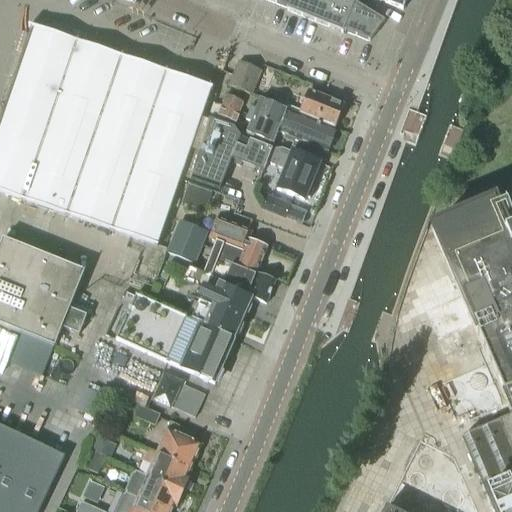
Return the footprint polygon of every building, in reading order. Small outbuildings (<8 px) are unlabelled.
[(261,0),(286,10),(289,0),(261,0)] [(289,0),(286,10),(285,12),(341,34),(341,32),(367,43),(382,23),(352,5),(354,0),(289,0)] [(371,0),(401,11),(404,0),(371,0)] [(210,90),(27,28),(26,29),(29,30),(0,114),(0,196),(155,250),(210,90)] [(227,88),(250,97),(260,73),(237,64),(227,88)] [(307,92),(297,116),(333,130),(342,106),(307,92)] [(242,104),(225,98),(221,109),(237,116),(242,104)] [(276,134),(285,111),(258,101),(254,111),(249,108),(244,121),(249,124),(251,119),(273,127),(270,136),(275,138),(276,134)] [(221,109),(212,106),(207,121),(215,124),(217,119),(234,125),(237,116),(221,109)] [(324,153),(333,130),(297,116),(285,111),(276,134),(324,153)] [(251,119),(249,124),(245,136),(272,146),(275,138),(270,136),(273,127),(251,119)] [(215,124),(207,121),(189,181),(217,191),(230,161),(238,139),(232,129),(215,124)] [(266,160),(270,151),(238,139),(230,161),(262,173),(266,160)] [(280,150),(270,151),(266,160),(284,167),(275,191),(303,202),(304,199),(307,200),(311,191),(308,190),(317,166),(280,150)] [(189,184),(183,202),(207,210),(213,192),(189,184)] [(511,511),(511,188),(504,192),(511,210),(511,247),(493,205),(430,232),(462,306),(474,333),(511,421),(511,425),(463,446),(488,502),(487,502),(491,511),(511,511)] [(283,219),(284,216),(288,207),(265,197),(260,210),(283,219)] [(288,216),(303,223),(308,211),(292,205),(288,216)] [(213,241),(214,242),(240,253),(234,268),(254,275),(264,248),(246,241),(250,232),(215,218),(208,235),(214,238),(213,241)] [(192,263),(199,247),(203,237),(182,229),(172,255),(192,263)] [(0,327),(53,348),(60,331),(77,338),(84,318),(67,311),(82,274),(1,241),(0,243),(0,327)] [(240,253),(214,242),(199,281),(207,285),(206,287),(247,305),(249,299),(264,305),(272,283),(234,268),(240,253)] [(239,324),(247,305),(206,287),(191,322),(231,341),(234,334),(238,336),(242,327),(239,324)] [(231,341),(191,322),(133,297),(122,322),(117,320),(113,331),(117,333),(112,343),(212,385),(231,341)] [(124,396),(148,404),(157,378),(132,370),(124,396)] [(162,379),(152,401),(166,408),(176,385),(162,379)] [(180,387),(175,398),(197,408),(202,397),(180,387)] [(92,414),(99,393),(85,388),(78,409),(92,414)] [(197,408),(175,398),(170,410),(192,419),(197,408)] [(156,417),(135,407),(130,418),(151,428),(156,417)] [(166,424),(153,454),(188,470),(199,446),(185,440),(187,435),(177,430),(177,429),(166,424)] [(0,511),(37,511),(63,459),(0,428),(0,511)] [(95,435),(88,451),(104,459),(99,456),(106,440),(95,435)] [(96,476),(104,459),(88,451),(80,468),(96,476)] [(184,478),(188,470),(153,454),(152,456),(145,452),(140,462),(148,465),(143,477),(181,494),(180,493),(181,490),(184,491),(187,483),(185,482),(186,479),(184,478)] [(181,495),(181,494),(143,477),(133,499),(162,511),(169,511),(171,507),(173,508),(178,498),(180,498),(181,495)] [(162,511),(133,499),(127,511),(162,511)]
